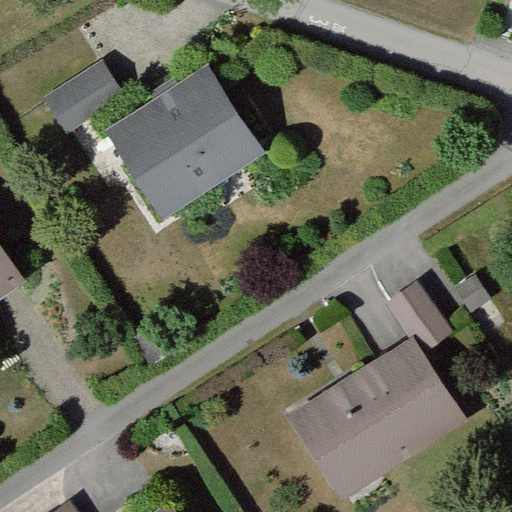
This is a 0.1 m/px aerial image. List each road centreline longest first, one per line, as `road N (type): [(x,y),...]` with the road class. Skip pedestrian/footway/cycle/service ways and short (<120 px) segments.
road 1 (residential): [(0,492),(511,158)]
road 2 (residential): [(269,0),(511,84)]
